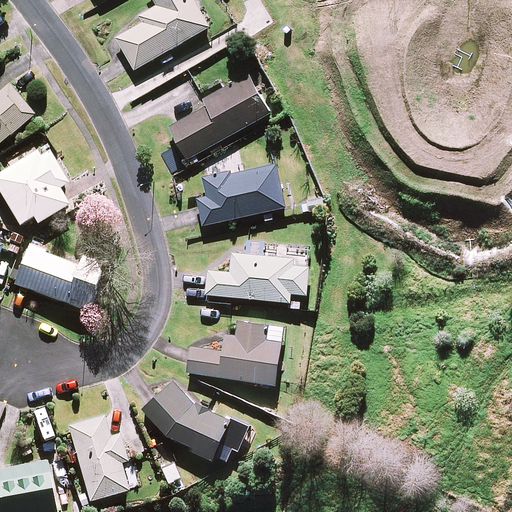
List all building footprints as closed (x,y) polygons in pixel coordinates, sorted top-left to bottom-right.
[(213,28),(197,0),(168,0),(141,15),(145,24),(119,39),(137,71),(213,28)] [(271,115),(250,77),(205,102),(208,108),(173,128),(190,160),(271,115)] [(0,147),(36,118),(10,87),(0,94),(0,147)] [(69,187),(48,150),(0,177),(0,190),(21,228),(35,220),(39,226),(70,208),(61,192),(69,187)] [(212,195),(200,197),(206,226),(289,209),(280,166),(209,181),(212,195)] [(29,247),(15,285),(78,310),(82,309),(85,308),(89,307),(91,305),(94,303),(96,300),(98,297),(99,294),(100,290),(100,287),(100,283),(99,280),(97,277),(96,274),(93,271),(29,247)] [(309,296),(314,251),(288,249),(287,258),(234,253),(232,274),(211,272),(208,295),(293,303),(294,294),(309,296)] [(269,326),(241,322),(239,336),(228,334),(226,353),(192,348),(188,372),(278,386),(284,345),(266,342),(269,326)] [(198,405),(175,381),(143,411),(167,440),(214,461),(234,420),(198,405)] [(112,441),(106,420),(71,429),(91,504),(130,494),(122,465),(129,463),(122,438),(112,441)] [(0,511),(56,511),(50,463),(0,470),(0,511)]
